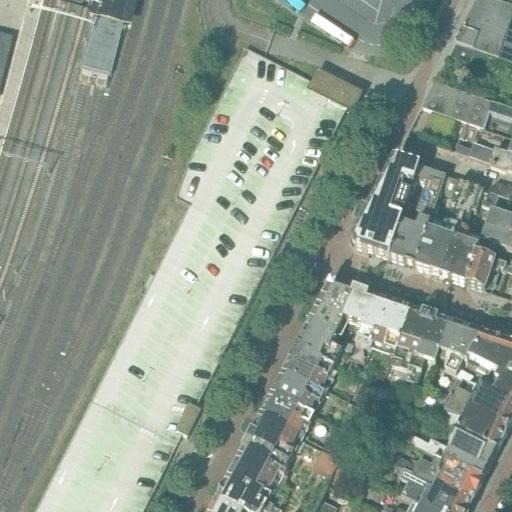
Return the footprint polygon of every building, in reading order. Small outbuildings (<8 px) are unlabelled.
[(498,61),(507,33),(511,19),(511,9),(484,0),(478,0),(455,46),(472,52),(498,61)] [(511,65),(511,35),(507,33),(498,61),(511,65)] [(0,35),(0,92),(14,39),(0,35)] [(472,52),(455,46),(448,60),(467,66),(472,52)] [(144,511),(184,433),(189,436),(203,409),(198,406),(345,112),(353,116),(364,95),(340,83),(337,89),(333,95),(262,60),(245,51),(241,61),(173,197),(190,206),(35,511),(144,511)] [(494,105),(435,85),(421,111),(484,133),(490,116),(494,105)] [(511,111),(494,105),(490,116),(511,123),(511,111)] [(459,148),(457,155),(493,168),(494,172),(508,176),(511,174),(511,147),(509,158),(476,146),(473,153),(459,148)] [(361,226),(352,243),(355,251),(389,262),(401,227),(402,223),(394,220),(397,212),(406,215),(412,198),(403,195),(406,186),(415,189),(416,185),(421,172),(395,162),(361,226)] [(448,181),(421,172),(416,185),(428,189),(418,216),(423,218),(418,232),(401,227),(389,262),(417,272),(430,234),(435,219),(442,197),(448,181)] [(435,219),(430,234),(417,272),(443,281),(474,190),(448,181),(442,197),(456,201),(453,208),(457,210),(455,214),(457,215),(453,225),(435,219)] [(486,194),(500,199),(502,200),(511,203),(511,187),(511,190),(497,185),(486,194)] [(485,241),(472,236),(469,231),(472,220),(474,220),(475,216),(479,217),(482,209),(495,213),(500,199),(486,194),(474,190),(443,281),(468,289),(478,261),(483,247),(485,241)] [(494,216),(488,232),(511,239),(511,222),(496,217),(498,212),(502,200),(500,199),(495,213),(494,216)] [(511,273),(511,239),(488,232),(485,241),(483,247),(511,257),(511,269),(511,273)] [(511,273),(478,261),(468,289),(485,295),(492,276),(498,278),(500,275),(511,278),(511,303),(511,304),(511,273)] [(354,293),(335,287),(328,289),(311,323),(338,336),(345,323),(341,322),(354,293)] [(388,305),(354,293),(341,322),(345,323),(362,329),(358,341),(355,346),(360,348),(369,351),(370,346),(377,326),(380,327),(388,305)] [(410,312),(388,305),(380,327),(377,326),(370,346),(392,352),(390,358),(394,359),(396,360),(410,312)] [(394,359),(391,367),(408,373),(412,361),(417,362),(425,336),(422,334),(427,318),(410,312),(396,360),(394,359)] [(435,368),(440,355),(449,326),(427,318),(422,334),(425,336),(417,362),(412,361),(408,373),(405,382),(417,386),(424,365),(435,368)] [(311,323),(295,353),(320,366),(322,363),(330,367),(332,363),(338,352),(331,349),(338,336),(311,323)] [(481,336),(449,326),(440,355),(448,358),(447,363),(450,364),(446,372),(458,379),(463,367),(467,368),(469,363),(473,351),(476,352),(481,336)] [(473,351),(469,363),(477,366),(475,370),(484,374),(486,371),(491,373),(487,381),(495,385),(489,395),(511,407),(511,346),(481,336),(476,352),(473,351)] [(295,353),(283,375),(321,397),(324,392),(336,365),(332,363),(330,367),(322,363),(320,366),(295,353)] [(325,399),(328,395),(328,394),(324,392),(321,397),(283,375),(272,396),(310,416),(316,405),(320,407),(324,398),(325,399)] [(363,408),(372,390),(362,385),(353,402),(363,408)] [(511,407),(489,395),(469,385),(464,396),(455,392),(452,398),(449,396),(446,401),(509,432),(511,426),(511,407)] [(272,396),(261,417),(300,437),(304,430),(309,432),(311,428),(310,428),(314,418),(310,416),(272,396)] [(447,429),(460,435),(498,454),(509,432),(446,401),(444,405),(448,407),(445,413),(453,417),(447,429)] [(298,442),(300,437),(261,417),(248,443),(290,465),(295,456),(297,457),(299,453),(301,455),(305,446),(298,442)] [(342,427),(340,432),(348,436),(351,431),(342,427)] [(413,448),(435,459),(483,483),(498,454),(460,435),(451,451),(430,440),(427,445),(417,440),(413,448)] [(290,465),(248,443),(237,465),(278,486),(283,488),(288,480),(285,478),(287,474),(286,474),(290,465)] [(349,445),(338,468),(340,469),(348,473),(359,451),(352,447),(349,445)] [(390,455),(387,463),(396,467),(404,471),(472,505),(483,483),(435,459),(432,467),(429,465),(420,461),(416,468),(400,460),(390,455)] [(329,473),(335,462),(324,456),(319,467),(329,473)] [(237,465),(226,485),(268,507),(272,501),(283,506),(290,492),(283,488),(278,486),(237,465)] [(404,471),(399,481),(407,485),(400,499),(413,505),(427,511),(468,511),(472,505),(404,471)] [(275,511),(268,508),(268,507),(226,485),(217,501),(238,511),(275,511)] [(238,511),(217,501),(211,511),(238,511)]
